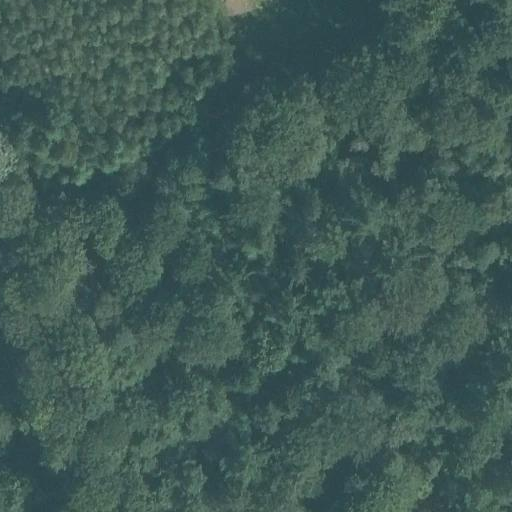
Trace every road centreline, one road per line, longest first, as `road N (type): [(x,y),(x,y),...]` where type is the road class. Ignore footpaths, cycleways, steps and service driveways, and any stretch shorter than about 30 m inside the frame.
road 1 (track): [(0,229),(482,0)]
road 2 (track): [(109,511),(16,221)]
